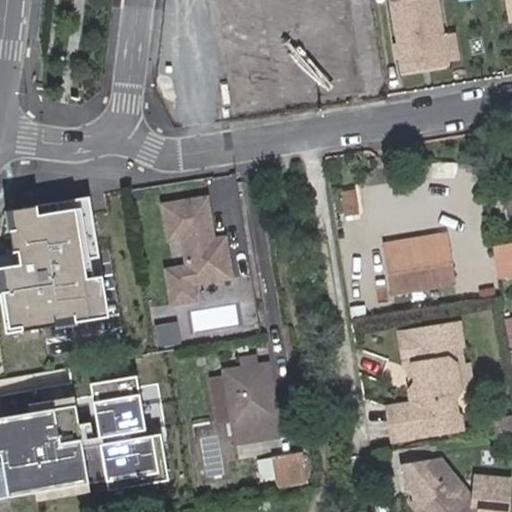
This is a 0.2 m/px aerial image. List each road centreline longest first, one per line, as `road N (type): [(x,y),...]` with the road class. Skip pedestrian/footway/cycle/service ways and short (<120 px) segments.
road 1 (residential): [(511,100),(182,155),(150,150),(120,131)]
road 2 (residential): [(120,131),(139,0)]
road 3 (residential): [(120,131),(75,146),(0,134)]
